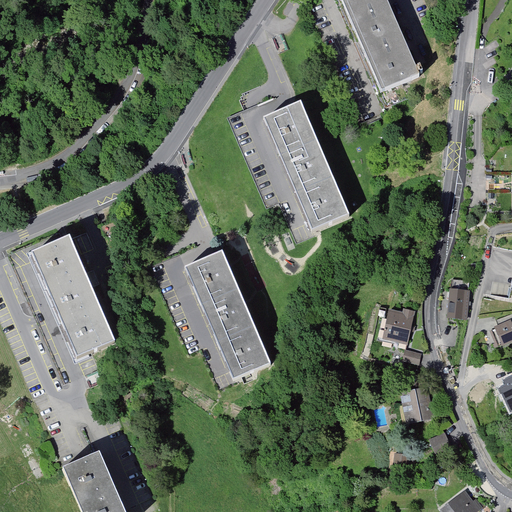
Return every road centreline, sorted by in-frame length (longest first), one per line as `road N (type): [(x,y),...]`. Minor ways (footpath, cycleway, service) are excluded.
road 1 (residential): [(506,490),(482,461),(430,317),(461,97)]
road 2 (residential): [(269,0),(189,125),(147,173),(0,241)]
road 3 (unclassified): [(151,0),(126,94),(63,163),(0,182)]
